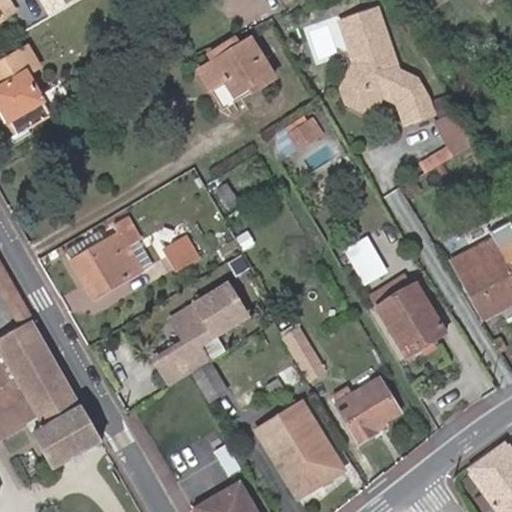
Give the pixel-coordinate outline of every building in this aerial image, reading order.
[(0,0),(0,19),(16,11),(8,0),(0,0)] [(38,0),(49,17),(78,0),(38,0)] [(406,126),(435,116),(429,99),(417,80),(399,72),(378,11),(340,24),(354,65),(342,91),(347,106),(361,113),(365,105),(384,98),(399,105),(406,126)] [(237,94),(255,83),(258,87),(275,76),(252,39),(243,44),(240,38),(226,47),(230,52),(218,60),(237,94)] [(27,73),(40,65),(30,48),(0,64),(0,104),(11,122),(13,121),(20,134),(52,116),(27,73)] [(223,106),(235,101),(228,83),(216,88),(223,106)] [(477,141),(461,113),(437,125),(455,155),(477,141)] [(321,135),(313,121),(292,134),(300,148),(321,135)] [(95,283),(103,295),(142,272),(127,247),(142,238),(131,219),(116,227),(120,235),(75,262),(89,287),(95,283)] [(385,229),(374,235),(394,271),(404,265),(385,229)] [(369,282),(391,270),(371,234),(349,245),(369,282)] [(167,253),(178,274),(199,262),(195,255),(203,249),(195,236),(167,253)] [(483,318),(511,302),(511,271),(494,238),(453,260),(483,318)] [(0,290),(22,329),(34,322),(0,262),(0,290)] [(373,296),(407,355),(447,331),(436,313),(431,316),(408,276),(373,296)] [(96,299),(103,295),(95,283),(89,287),(96,299)] [(248,319),(226,283),(164,320),(178,344),(149,361),(165,387),(189,373),(206,363),(198,349),(248,319)] [(310,378),(325,370),(290,315),(284,318),(277,323),(310,378)] [(55,470),(104,442),(75,393),(34,322),(22,329),(0,341),(0,346),(10,365),(26,394),(14,401),(7,390),(11,388),(1,369),(0,367),(0,435),(27,420),(55,470)] [(189,373),(205,399),(224,388),(208,362),(206,363),(189,373)] [(26,394),(10,365),(1,369),(11,388),(7,390),(14,401),(26,394)] [(380,380),(354,395),(350,388),(334,397),(338,403),(336,405),(359,443),(376,433),(374,428),(399,413),(380,380)] [(314,471),(321,483),(343,469),(302,403),(257,430),(290,485),(314,471)] [(511,511),(511,453),(504,442),(468,468),(484,491),(498,511),(511,511)] [(188,499),(195,511),(258,511),(226,456),(211,464),(220,480),(188,499)] [(297,497),(321,483),(314,471),(290,485),(297,497)]
